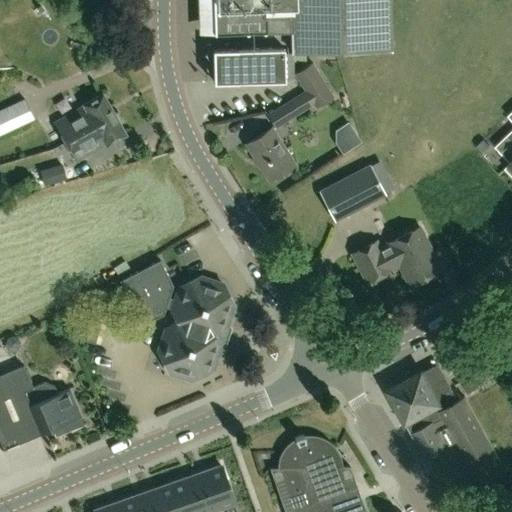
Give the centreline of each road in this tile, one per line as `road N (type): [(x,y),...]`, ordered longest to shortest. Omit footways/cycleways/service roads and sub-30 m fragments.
road 1 (tertiary): [(336,367),(187,135),(167,70),(162,0)]
road 2 (tertiary): [(0,509),(336,367)]
road 3 (tertiary): [(336,367),(464,308),(511,272)]
road 4 (residential): [(426,511),(336,367)]
